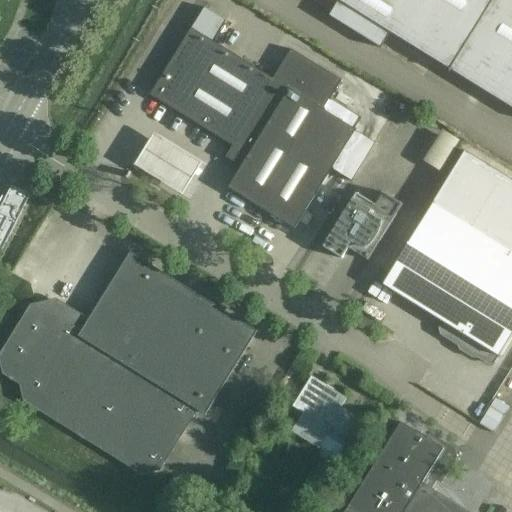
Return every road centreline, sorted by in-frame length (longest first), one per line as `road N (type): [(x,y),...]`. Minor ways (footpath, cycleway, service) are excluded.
road 1 (unclassified): [(432,405),(6,134)]
road 2 (unclassified): [(6,134),(77,0)]
